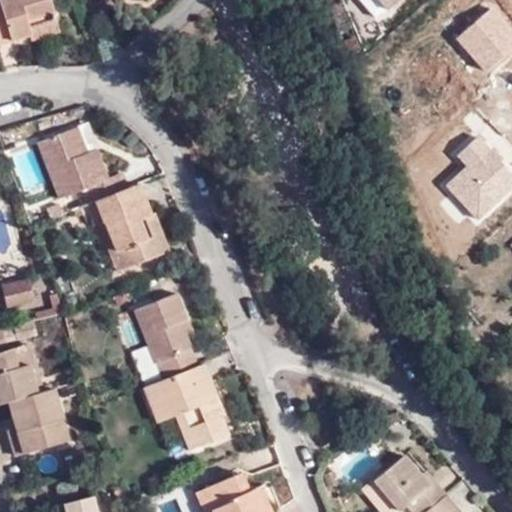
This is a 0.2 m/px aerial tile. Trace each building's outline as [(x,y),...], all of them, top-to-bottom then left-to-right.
[(49,0),(9,0),(0,3),(0,47),(31,38),(29,31),(57,22),(49,0)] [(385,0),(394,10),(405,0),(385,0)] [(511,50),(511,32),(492,8),(456,39),(486,73),(511,50)] [(60,33),(57,22),(29,31),(31,38),(33,42),(60,33)] [(88,127),(77,131),(85,153),(96,149),(88,127)] [(95,205),(127,193),(122,179),(109,183),(96,149),(85,153),(77,131),(40,147),(60,203),(83,194),(88,208),(95,205)] [(511,190),(511,169),(478,133),(455,154),(468,168),(448,186),(479,220),(511,190)] [(151,222),(138,189),(127,193),(95,205),(103,225),(98,228),(105,247),(112,243),(117,256),(129,253),(135,269),(168,256),(158,231),(148,235),(144,224),(151,222)] [(154,221),(151,222),(144,224),(148,235),(158,231),(154,221)] [(112,243),(105,247),(117,276),(135,269),(129,253),(117,256),(112,243)] [(37,297),(30,279),(6,287),(13,305),(37,297)] [(165,385),(199,371),(187,339),(183,329),(189,326),(179,301),(138,318),(165,385)] [(124,324),(136,320),(133,313),(121,318),(124,324)] [(31,322),(15,327),(18,336),(20,340),(35,336),(31,322)] [(183,329),(187,339),(193,337),(189,326),(183,329)] [(1,331),(3,340),(18,336),(15,327),(1,331)] [(37,393),(42,391),(29,346),(12,351),(17,368),(30,365),(37,393)] [(0,403),(11,401),(37,393),(30,365),(17,368),(12,351),(0,354),(0,403)] [(216,399),(205,369),(199,371),(165,385),(146,392),(162,428),(179,422),(193,456),(229,441),(223,421),(225,420),(220,408),(214,410),(211,400),(216,399)] [(64,418),(55,387),(42,391),(37,393),(11,401),(15,418),(20,431),(12,433),(18,454),(58,442),(52,422),(64,418)] [(220,408),(216,399),(211,400),(214,410),(220,408)] [(20,431),(15,418),(8,420),(12,433),(20,431)] [(70,438),(64,418),(52,422),(58,442),(70,438)] [(411,511),(421,511),(443,495),(430,479),(425,483),(417,475),(402,456),(361,490),(378,511),(397,511),(405,505),(411,511)] [(425,483),(430,479),(423,471),(417,475),(425,483)] [(265,511),(257,493),(249,496),(242,479),(205,495),(212,511),(265,511)] [(265,511),(271,511),(262,490),(257,493),(265,511)] [(212,511),(205,495),(198,498),(204,511),(212,511)] [(431,511),(446,499),(443,495),(421,511),(431,511)] [(94,511),(91,499),(43,511),(94,511)] [(457,511),(446,499),(431,511),(457,511)]
